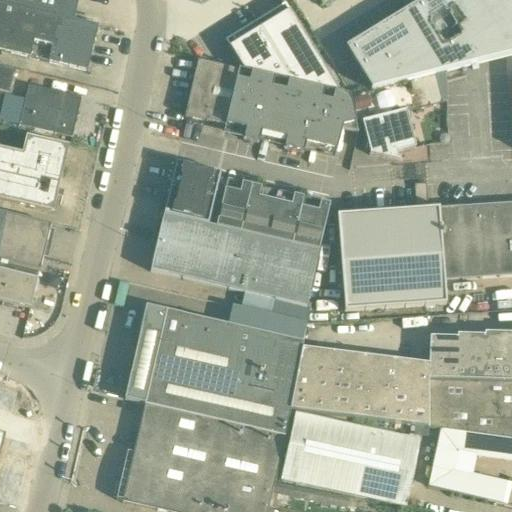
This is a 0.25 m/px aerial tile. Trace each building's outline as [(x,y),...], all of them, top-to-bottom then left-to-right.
[(0,0),(0,5),(73,23),(77,0),(0,0)] [(448,0),(425,0),(404,13),(441,73),(487,62),(448,0)] [(511,55),(511,17),(501,0),(448,0),(487,62),(511,55)] [(511,0),(501,0),(511,17),(511,0)] [(0,53),(85,74),(96,28),(73,23),(0,5),(0,53)] [(335,95),(283,8),(253,26),(288,84),(335,95)] [(441,73),(404,13),(345,49),(370,91),(441,73)] [(288,84),(253,26),(223,43),(242,73),(273,80),(288,84)] [(226,121),(238,72),(196,62),(183,118),(226,128),(228,122),(226,121)] [(0,95),(8,98),(14,71),(0,67),(0,95)] [(264,122),(273,80),(242,73),(238,72),(226,121),(228,122),(226,128),(244,132),(242,141),(257,145),(262,121),(264,122)] [(405,114),(441,105),(434,76),(348,98),(346,97),(354,127),(360,125),(368,156),(368,157),(397,164),(398,162),(397,162),(395,155),(414,150),(405,114)] [(292,155),(307,88),(288,84),(273,80),(264,122),(262,121),(257,145),(260,136),(285,142),(282,153),(292,155)] [(27,87),(17,127),(70,139),(79,99),(27,87)] [(354,127),(346,97),(335,95),(307,88),(292,155),(301,157),(304,146),(335,153),(340,132),(356,136),(354,127)] [(0,151),(0,201),(51,213),(66,147),(24,137),(20,156),(0,151)] [(174,165),(162,218),(317,254),(328,207),(318,205),(316,214),(299,210),(301,201),(291,198),(289,208),(257,200),(259,191),(240,186),(237,196),(215,191),(218,176),(174,165)] [(426,185),(414,186),(415,210),(428,209),(426,185)] [(511,267),(511,207),(325,221),(314,281),(511,267)] [(0,214),(0,303),(29,311),(38,273),(50,227),(0,214)] [(162,218),(149,274),(240,295),(236,310),(301,325),(317,255),(162,218)] [(144,309),(123,403),(143,408),(283,439),(288,413),(300,352),(302,345),(144,309)] [(300,352),(288,413),(428,429),(428,383),(511,385),(511,337),(428,344),(428,368),(300,352)] [(511,385),(428,383),(428,429),(439,430),(428,487),(505,506),(510,485),(454,471),(458,454),(511,461),(511,385)] [(126,453),(115,502),(121,503),(121,505),(153,511),(266,511),(283,439),(143,408),(132,455),(126,453)] [(295,414),(280,481),(405,509),(420,442),(295,414)] [(274,487),(272,497),(348,511),(353,511),(355,503),(274,487)] [(428,502),(426,511),(430,511),(447,511),(449,506),(428,502)]
